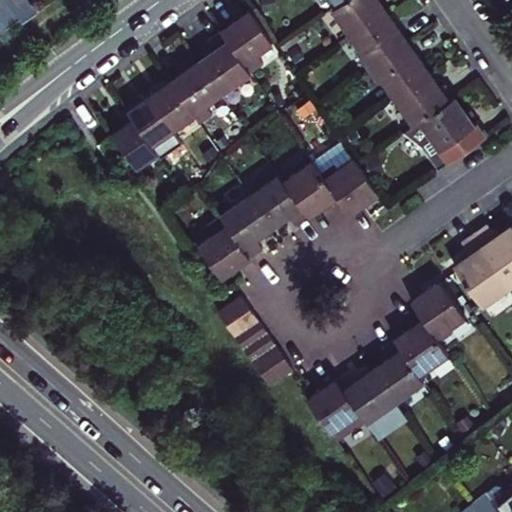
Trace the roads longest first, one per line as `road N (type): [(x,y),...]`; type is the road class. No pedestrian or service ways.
road 1 (primary): [(195,511),(0,342)]
road 2 (residential): [(362,279),(339,259),(309,261),(288,283),(288,313),(310,335),(343,335),(356,325),(367,295)]
road 3 (residential): [(511,160),(362,279)]
road 4 (primary): [(0,390),(139,511)]
road 5 (residential): [(0,138),(108,38)]
road 6 (residential): [(108,38),(0,111)]
